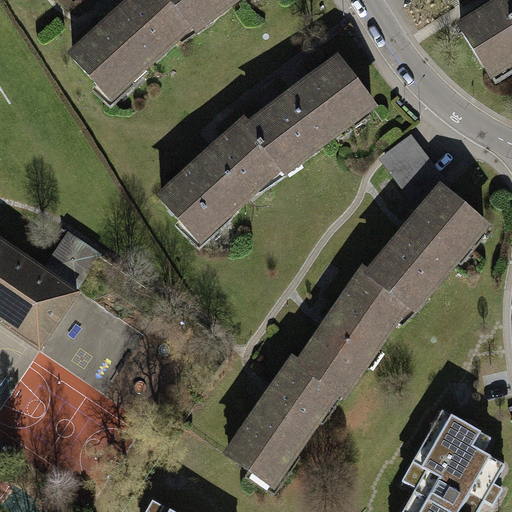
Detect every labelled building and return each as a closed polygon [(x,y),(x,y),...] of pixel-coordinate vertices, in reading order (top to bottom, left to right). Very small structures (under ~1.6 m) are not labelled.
[(137,0),(72,58),(109,99),(190,26),(169,0),(137,0)] [(169,0),(190,26),(195,32),(236,0),(169,0)] [(511,65),(511,0),(510,0),(461,31),(491,79),(511,65)] [(338,63),(249,129),(280,166),(286,173),(372,107),(338,63)] [(280,166),(249,129),(245,124),(162,200),(200,242),(280,166)] [(385,161),(425,213),(442,192),(444,193),(447,190),(411,142),(385,161)] [(444,193),(442,192),(425,213),(371,277),(407,305),(415,311),(485,227),(444,193)] [(0,238),(0,324),(39,351),(78,295),(75,293),(100,256),(69,235),(45,269),(0,238)] [(407,305),(371,277),(365,273),(300,366),(338,393),(344,397),(407,305)] [(295,363),(229,457),(273,487),(338,393),(300,366),(295,363)] [(492,440),(443,413),(414,465),(426,472),(403,511),(478,511),(484,502),(482,500),(490,485),(494,487),(506,467),(484,454),(492,440)] [(160,511),(163,509),(151,503),(146,511),(160,511)]
